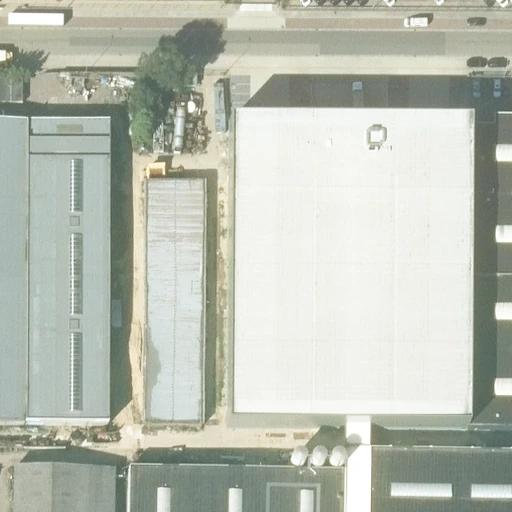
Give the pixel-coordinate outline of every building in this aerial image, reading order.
[(469,128),(467,431),(511,431),(511,119),(493,119),(492,129),(469,128)] [(229,123),(227,430),(343,430),(369,431),(467,431),(469,128),(469,125),(388,124),(310,124),(229,123)] [(17,125),(0,124),(0,426),(16,426),(17,125)] [(17,125),(16,426),(107,427),(108,125),(17,125)] [(199,428),(202,184),(146,184),(145,427),(199,428)] [(343,430),(342,476),(348,476),(346,511),(511,511),(511,455),(369,453),(368,453),(369,431),(343,430)] [(87,511),(88,471),(14,469),(12,511),(87,511)] [(126,471),(125,511),(346,511),(348,476),(126,471)]
